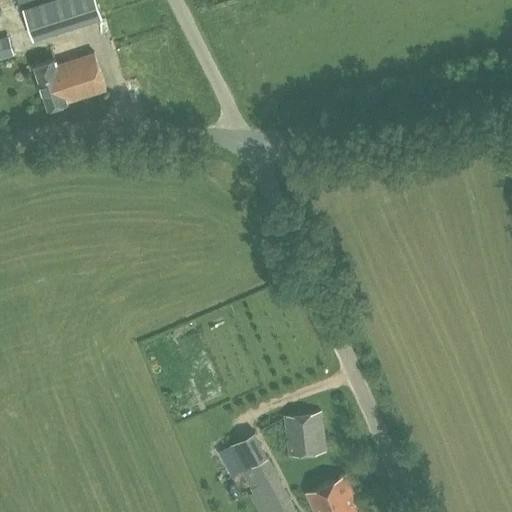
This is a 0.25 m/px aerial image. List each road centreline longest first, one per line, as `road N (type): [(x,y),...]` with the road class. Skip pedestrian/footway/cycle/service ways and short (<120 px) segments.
road 1 (unclassified): [(413,511),(256,141)]
road 2 (unclassified): [(256,141),(511,95)]
road 3 (unclassified): [(0,149),(68,133),(154,130),(256,141)]
road 4 (unclassified): [(256,141),(186,0)]
